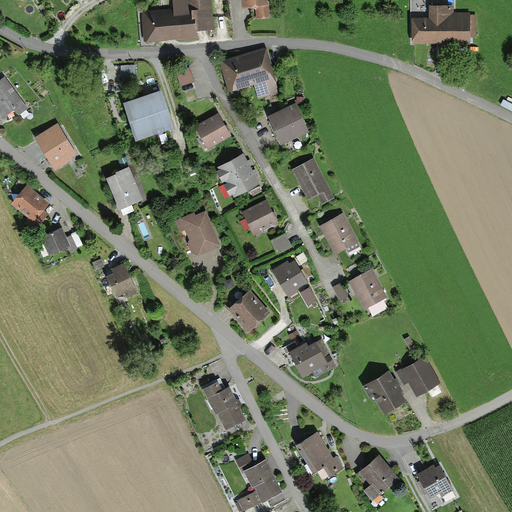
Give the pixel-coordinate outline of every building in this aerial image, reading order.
[(171,0),(172,8),(142,10),(144,42),(196,38),(196,31),(215,30),(212,0),(171,0)] [(256,19),(271,18),(270,1),(268,1),(268,0),(241,0),(242,8),(255,7),(256,19)] [(410,19),(411,40),(466,40),(466,11),(446,12),(446,5),(425,5),(425,19),(410,19)] [(257,98),(280,92),(268,49),(220,62),(228,93),(254,86),(257,98)] [(113,79),(138,80),(138,65),(113,64),(113,79)] [(190,67),(176,72),(181,86),(195,82),(190,67)] [(19,115),(28,108),(5,77),(0,80),(0,117),(2,120),(15,110),(19,115)] [(136,140),(173,126),(160,90),(122,104),(136,140)] [(281,145),(309,132),(296,104),(268,117),(281,145)] [(218,113),(194,127),(208,149),(231,135),(218,113)] [(58,123),(35,137),(55,169),(68,161),(67,159),(77,153),(58,123)] [(226,182),(251,168),(243,154),(219,167),(221,170),(217,172),(223,182),(226,181),(226,182)] [(131,164),(127,157),(119,160),(123,170),(116,172),(116,174),(106,178),(117,205),(116,205),(118,210),(143,200),(128,165),(131,164)] [(292,170),(308,200),(319,195),(323,203),(334,197),(313,158),(292,170)] [(260,184),(251,168),(226,182),(227,183),(224,185),(230,196),(232,195),(234,198),(260,184)] [(51,203),(27,185),(11,204),(28,218),(25,221),(37,230),(49,214),(45,211),(51,203)] [(255,235),(279,222),(267,199),(243,212),(255,235)] [(194,253),(218,243),(205,212),(194,216),(193,214),(177,220),(187,246),(194,253)] [(357,242),(358,242),(344,214),(320,226),(334,254),(346,248),(349,252),(360,247),(357,242)] [(62,227),(40,237),(49,256),(67,248),(70,253),(78,249),(71,235),(67,238),(62,227)] [(292,247),(286,233),(270,241),(277,255),(292,247)] [(101,259),(93,262),(95,270),(104,266),(101,259)] [(288,261),(273,270),(289,297),(299,290),(298,289),(309,282),(295,260),(289,264),(288,261)] [(129,297),(138,293),(123,262),(111,268),(114,274),(106,277),(116,298),(127,292),(129,297)] [(372,269),(349,282),(365,309),(387,296),(372,269)] [(340,301),(349,296),(341,282),(333,286),(340,301)] [(310,288),(301,292),(308,306),(317,301),(310,288)] [(247,331),(269,312),(249,290),(228,308),(247,331)] [(403,339),(409,349),(414,346),(408,336),(403,339)] [(299,347),(289,353),(303,378),(313,373),(316,378),(336,367),(322,340),(308,347),(306,343),(299,347)] [(283,348),(286,354),(289,353),(299,347),(295,341),(283,348)] [(405,386),(409,383),(417,397),(439,386),(424,358),(397,372),(405,386)] [(374,395),(385,414),(407,402),(390,372),(364,387),(370,397),(374,395)] [(227,430),(247,419),(241,408),(242,405),(240,400),(236,399),(230,387),(225,390),(220,379),(202,388),(215,413),(218,412),(227,430)] [(295,445),(311,471),(324,463),(330,474),(342,467),(335,456),(332,458),(317,432),(295,445)] [(243,474),(245,473),(244,471),(255,466),(249,454),(236,460),(243,474)] [(380,456),(361,472),(371,485),(365,489),(374,499),(399,478),(380,456)] [(266,460),(255,466),(244,471),(245,473),(252,488),(254,488),(255,490),(236,500),(241,511),(243,511),(282,493),(266,460)] [(434,464),(416,475),(430,499),(439,494),(441,498),(453,491),(438,466),(435,467),(434,464)]
